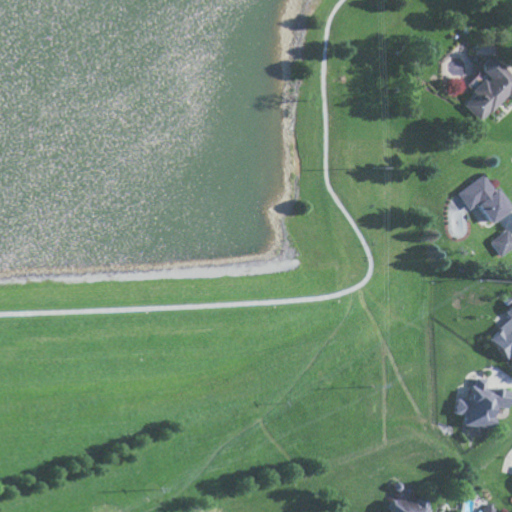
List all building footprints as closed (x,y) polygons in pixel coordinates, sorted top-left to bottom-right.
[(503,95),(508,100),(511,95),(511,80),(489,57),(461,85),(470,94),(458,106),(475,123),(503,95)] [(487,191),(477,175),(449,193),(462,212),(471,205),(484,225),(507,209),(493,188),(487,191)] [(483,243),(495,259),(511,245),(500,230),(483,243)] [(485,335),(507,364),(511,359),(511,300),(500,310),(506,318),(485,335)] [(503,408),(505,389),(482,386),(482,377),(467,376),(465,399),(452,398),(450,413),(460,414),(459,424),(480,426),(481,417),(491,418),(492,407),(503,408)] [(425,511),(426,500),(388,499),(387,511),(425,511)]
